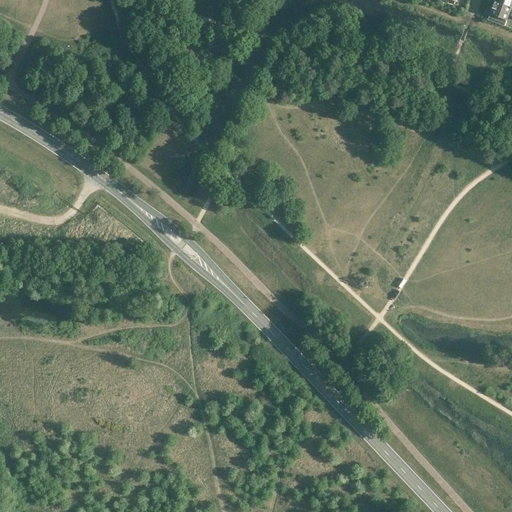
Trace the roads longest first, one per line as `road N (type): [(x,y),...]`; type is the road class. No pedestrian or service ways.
road 1 (secondary): [(441,511),(241,302)]
road 2 (secondary): [(241,302),(185,239),(122,194)]
road 3 (secondary): [(122,194),(241,302)]
road 4 (secondary): [(122,194),(0,114)]
